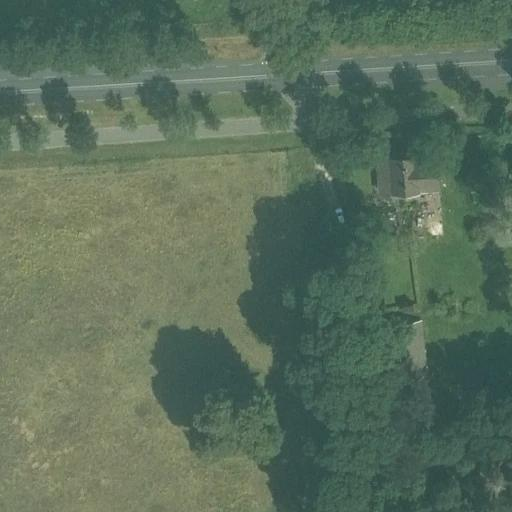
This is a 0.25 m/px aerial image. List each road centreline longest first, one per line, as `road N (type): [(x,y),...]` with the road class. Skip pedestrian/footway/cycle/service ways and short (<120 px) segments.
road 1 (track): [(311,123),(360,311),(360,405),(347,511)]
road 2 (unclassified): [(0,143),(311,123)]
road 3 (primary): [(0,88),(283,68)]
road 4 (primary): [(283,68),(511,57)]
road 5 (unclassified): [(311,123),(511,115)]
